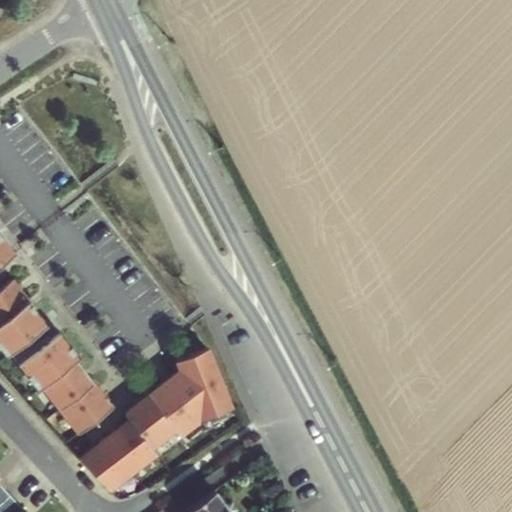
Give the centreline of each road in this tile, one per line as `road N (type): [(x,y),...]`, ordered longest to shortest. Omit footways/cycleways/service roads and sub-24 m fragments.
road 1 (secondary): [(367,511),(103,0)]
road 2 (residential): [(0,410),(96,511)]
road 3 (residential): [(103,0),(0,68)]
